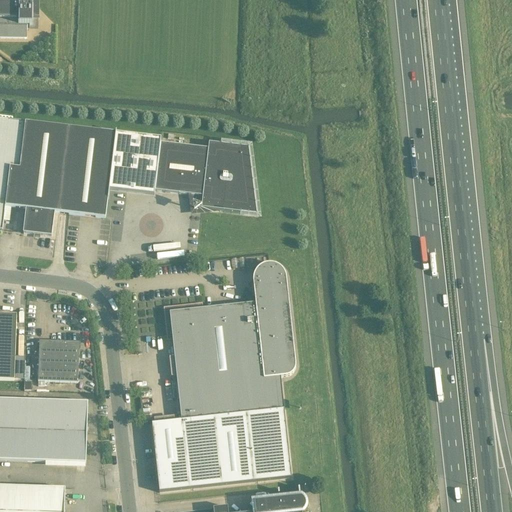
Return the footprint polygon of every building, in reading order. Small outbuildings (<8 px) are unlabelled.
[(39,0),(0,0),(0,39),(27,39),(27,25),(33,25),(33,20),(39,20),(39,0)] [(108,200),(109,190),(116,134),(0,119),(0,230),(2,231),(5,207),(26,210),(23,234),(52,237),(55,213),(105,219),(108,200)] [(109,190),(155,196),(155,192),(200,197),(202,209),(258,216),(249,148),(210,144),(209,149),(161,144),(162,139),(116,134),(109,190)] [(295,370),(295,368),(295,366),(293,346),(286,279),(285,276),(284,273),(283,271),(281,270),(280,268),(278,267),(276,266),(273,265),(271,265),(268,265),(267,265),(265,265),(263,266),(261,267),(259,269),(257,270),(255,273),(254,276),(253,278),(253,281),(253,283),(255,304),(203,310),(202,304),(163,309),(167,341),(173,341),(181,421),(152,425),(159,493),(291,479),(280,378),(286,378),(287,377),(288,377),(290,376),(292,375),(293,374),(294,372),(295,370)] [(0,381),(14,382),(16,316),(0,315),(0,381)] [(39,342),(38,382),(78,384),(79,344),(39,342)] [(0,398),(0,458),(86,461),(88,401),(0,398)] [(0,511),(64,511),(65,486),(0,484),(0,511)] [(301,511),(302,510),(303,509),(304,508),(304,507),(305,506),(305,505),(305,503),(305,502),(304,500),(303,499),(303,498),(302,497),(301,497),(300,496),(254,501),(255,511),(227,511),(227,508),(213,509),(212,511),(301,511)]
